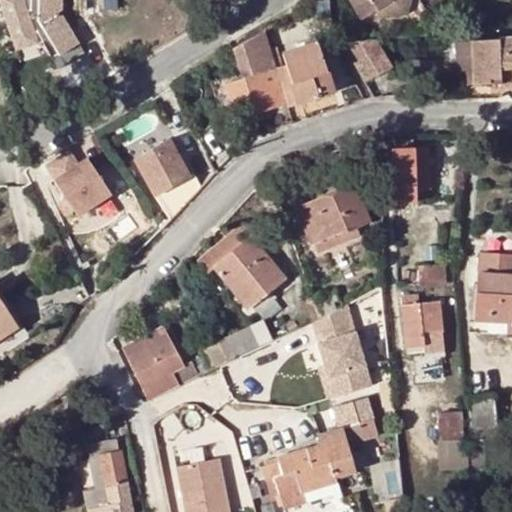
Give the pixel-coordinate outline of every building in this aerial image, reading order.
[(61,0),(0,0),(20,62),(49,53),(58,69),(84,53),(60,11),(62,10),(61,0)] [(329,0),(326,0),(311,2),(315,31),(335,29),(329,0)] [(349,0),(360,19),(375,12),(379,18),(397,17),(407,12),(410,0),(349,0)] [(462,14),(446,16),(446,26),(463,25),(462,14)] [(264,30),(251,38),(253,42),(265,35),(264,30)] [(238,73),(268,65),(269,69),(275,67),(265,35),(253,42),(251,38),(231,50),(238,73)] [(284,64),(275,67),(280,86),(289,84),(296,104),(332,93),(315,37),(293,44),(294,49),(281,53),(284,64)] [(511,38),(470,41),(474,85),(511,82),(511,38)] [(376,41),(344,43),(366,82),(390,68),(376,41)] [(474,85),(470,41),(457,42),(458,74),(465,74),(466,86),(474,85)] [(238,73),(211,82),(226,132),(283,115),(280,106),(269,69),(268,65),(238,73)] [(269,69),(280,106),(285,105),(280,86),(275,67),(269,69)] [(285,105),(286,107),(296,104),(289,84),(280,86),(285,105)] [(134,161),(170,221),(198,191),(169,141),(134,161)] [(395,141),(395,150),(412,149),(413,141),(395,141)] [(412,149),(395,150),(393,150),(395,205),(416,204),(415,191),(431,190),(428,149),(412,149)] [(62,154),(46,165),(55,180),(54,181),(78,216),(111,194),(87,158),(72,169),(62,154)] [(296,209),(312,246),(356,228),(368,222),(352,185),(296,209)] [(207,272),(213,267),(249,239),(253,235),(244,224),(198,260),(207,272)] [(356,228),(312,246),(316,255),(359,237),(356,228)] [(249,239),(213,267),(246,308),(250,307),(255,313),(274,298),(268,291),(283,279),(249,239)] [(511,257),(480,255),(476,323),(509,326),(509,333),(511,333),(511,257)] [(445,265),(418,268),(420,286),(447,284),(445,265)] [(333,287),(320,290),(322,301),(336,298),(333,287)] [(418,297),(401,299),(407,347),(423,345),(424,351),(446,348),(440,301),(419,303),(418,297)] [(348,303),(312,320),(318,342),(356,333),(348,303)] [(0,330),(11,323),(0,306),(0,330)] [(262,320),(217,341),(227,360),(271,339),(262,320)] [(11,323),(0,330),(0,337),(14,328),(11,323)] [(509,326),(476,323),(472,323),(471,332),(509,333),(509,326)] [(121,347),(145,398),(197,374),(191,362),(184,366),(162,326),(121,347)] [(356,333),(318,342),(325,367),(333,397),(371,387),(356,333)] [(211,368),(227,360),(217,341),(202,348),(211,368)] [(327,399),(333,397),(325,367),(319,368),(327,399)] [(473,441),(469,441),(471,459),(473,472),(487,470),(483,441),(482,427),(497,425),(495,396),(468,399),(473,441)] [(262,468),(267,482),(274,480),(279,495),(283,509),(304,503),(301,493),(332,483),(331,478),(353,471),(346,445),(378,435),(367,398),(332,409),(338,430),(320,436),(321,439),(319,440),(317,443),(317,446),(276,458),(278,463),(262,468)] [(438,414),(441,442),(465,440),(463,412),(438,414)] [(498,427),(497,425),(482,427),(483,441),(499,439),(498,427)] [(465,440),(441,442),(442,456),(467,454),(465,440)] [(84,492),(88,511),(131,511),(117,441),(87,448),(95,490),(84,492)] [(228,511),(221,457),(179,463),(186,511),(228,511)] [(49,469),(30,475),(33,481),(51,476),(49,469)] [(274,480),(267,482),(271,498),(279,495),(274,480)]
